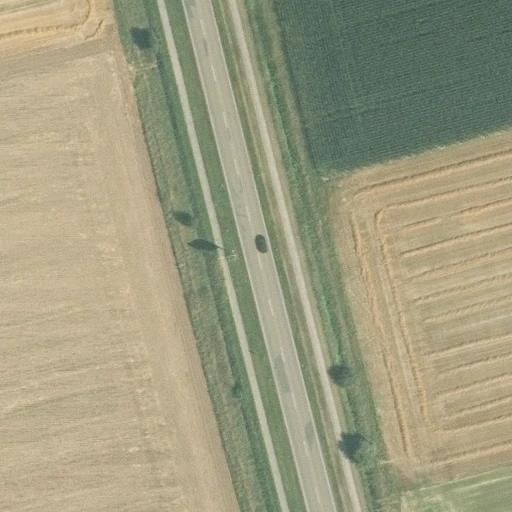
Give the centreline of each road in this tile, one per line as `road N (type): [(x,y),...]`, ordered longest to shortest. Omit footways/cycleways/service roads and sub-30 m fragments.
road 1 (track): [(256,0),(388,511)]
road 2 (primary): [(193,0),(320,511)]
road 3 (track): [(134,0),(258,511)]
